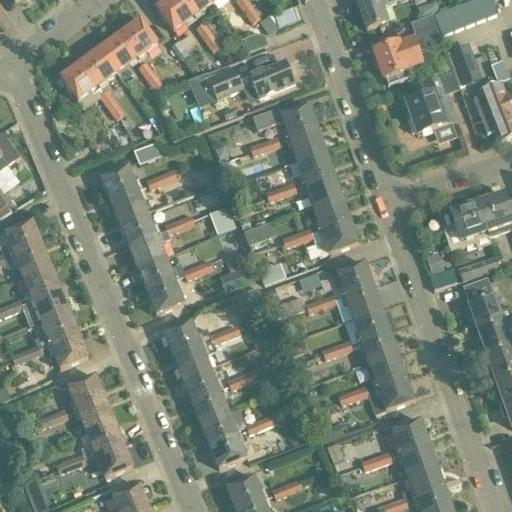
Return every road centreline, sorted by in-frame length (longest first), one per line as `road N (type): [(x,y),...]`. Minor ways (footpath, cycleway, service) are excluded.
road 1 (residential): [(187,511),(7,68)]
road 2 (residential): [(492,511),(382,206)]
road 3 (residential): [(382,206),(312,0)]
road 4 (residential): [(382,206),(511,162)]
